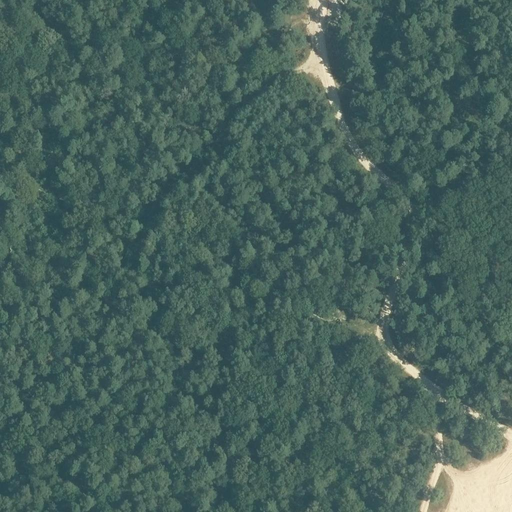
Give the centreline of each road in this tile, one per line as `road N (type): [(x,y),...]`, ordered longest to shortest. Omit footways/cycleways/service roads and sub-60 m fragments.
road 1 (track): [(319,0),(321,67),(348,140),(411,212),(411,241),(381,331),(389,349),(434,390),(438,456),(422,511)]
road 2 (track): [(321,67),(295,71),(252,99),(155,206),(150,227),(0,173)]
road 3 (track): [(150,227),(324,320),(381,331)]
road 4 (track): [(511,129),(328,85)]
